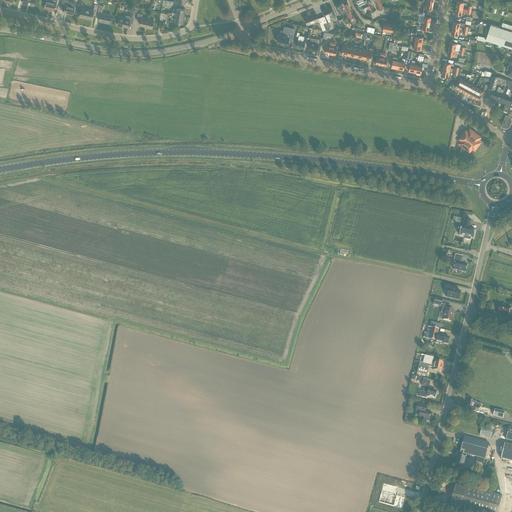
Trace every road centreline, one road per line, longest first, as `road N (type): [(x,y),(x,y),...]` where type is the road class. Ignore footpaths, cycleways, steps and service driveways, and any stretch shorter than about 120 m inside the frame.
road 1 (secondary): [(0,169),(194,152),(390,168),(482,186)]
road 2 (tertiary): [(420,511),(493,205)]
road 3 (tertiary): [(0,28),(128,53),(175,49),(242,28)]
road 4 (residential): [(0,10),(117,37),(164,38),(190,26),(196,0)]
road 5 (residential): [(428,85),(256,49),(242,28)]
